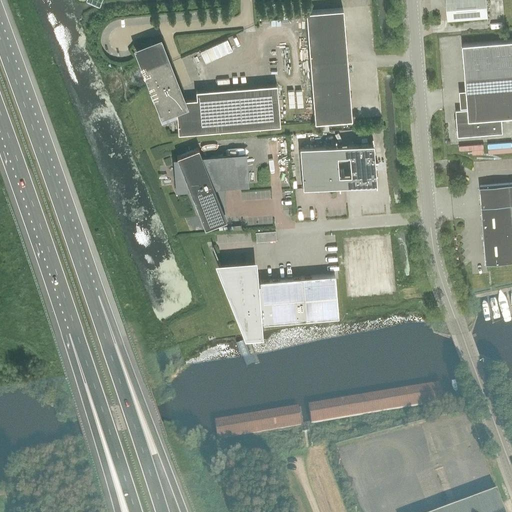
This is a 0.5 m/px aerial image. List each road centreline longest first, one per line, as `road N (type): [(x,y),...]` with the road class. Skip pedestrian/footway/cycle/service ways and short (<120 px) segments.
road 1 (secondary): [(511,471),(442,285),(429,218)]
road 2 (motorway): [(183,511),(102,295),(83,274)]
road 3 (motorway): [(83,274),(0,34)]
road 4 (motorway): [(160,511),(83,274)]
road 5 (motorway): [(65,299),(133,511)]
road 6 (motorway): [(65,299),(66,336),(118,511)]
road 7 (secondary): [(429,218),(412,0)]
road 8 (motorway): [(0,116),(65,299)]
road 9 (unclassified): [(301,229),(429,218)]
